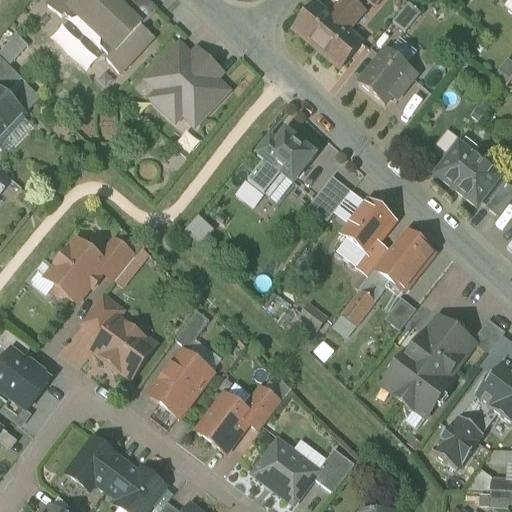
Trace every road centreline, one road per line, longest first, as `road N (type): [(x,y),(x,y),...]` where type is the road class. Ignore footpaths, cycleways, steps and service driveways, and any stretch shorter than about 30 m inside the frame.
road 1 (residential): [(247,42),(511,288)]
road 2 (residential): [(245,511),(86,395),(2,511)]
